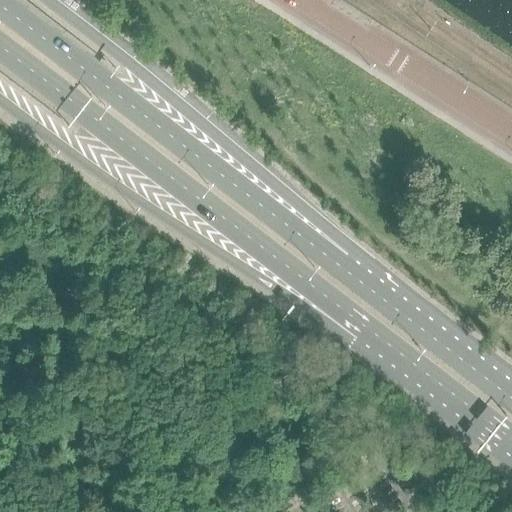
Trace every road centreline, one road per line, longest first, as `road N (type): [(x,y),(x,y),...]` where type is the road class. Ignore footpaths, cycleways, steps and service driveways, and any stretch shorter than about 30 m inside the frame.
road 1 (primary): [(350,273),(0,4)]
road 2 (primary): [(350,273),(235,149),(50,0)]
road 3 (primary): [(0,50),(319,294)]
road 4 (primary): [(0,98),(153,213),(319,294)]
road 5 (unknown): [(8,511),(70,435),(80,390),(0,285)]
road 6 (residential): [(511,133),(306,0)]
road 7 (primary): [(319,294),(511,442)]
road 8 (primary): [(511,399),(350,273)]
road 9 (unknown): [(65,441),(133,450),(170,505),(164,511)]
